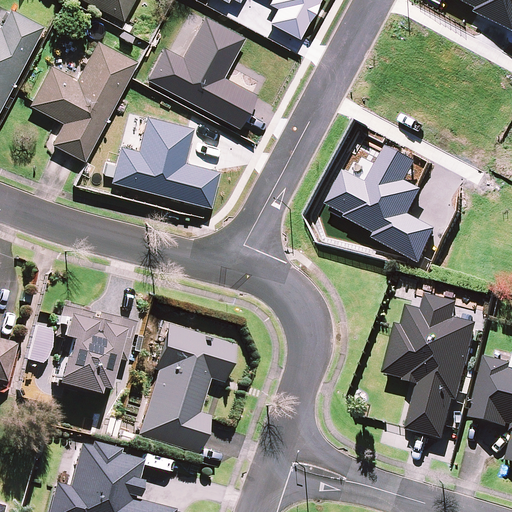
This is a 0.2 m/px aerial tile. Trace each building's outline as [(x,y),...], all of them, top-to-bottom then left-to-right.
[(84,0),(123,20),(133,0),(84,0)] [(0,109),(43,27),(11,10),(1,29),(0,28),(0,109)] [(136,63),(95,42),(85,62),(60,50),(31,106),(64,123),(53,144),(86,161),(136,63)] [(180,54),(157,42),(117,119),(139,130),(180,54)] [(173,146),(160,139),(146,161),(159,169),(173,146)] [(420,308),(400,303),(382,375),(417,384),(405,430),(442,440),(452,400),(455,401),(475,325),(451,319),(454,304),(423,296),(420,308)] [(133,324),(64,308),(57,337),(65,339),(54,385),(103,396),(112,360),(124,363),(133,324)] [(234,346),(168,325),(154,369),(157,371),(136,435),(197,454),(209,417),(197,413),(208,379),(222,383),(234,346)] [(0,380),(6,382),(15,345),(0,340),(0,380)] [(511,371),(509,370),(510,365),(485,358),(469,418),(511,429),(511,434),(505,461),(511,462),(511,371)] [(143,458),(79,444),(69,488),(54,484),(47,511),(183,511),(134,501),(143,458)]
